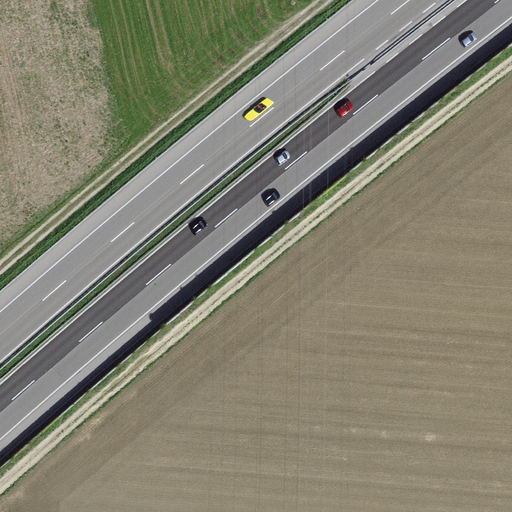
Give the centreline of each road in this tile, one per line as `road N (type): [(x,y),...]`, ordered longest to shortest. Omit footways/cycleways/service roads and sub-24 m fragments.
road 1 (track): [(0,486),(511,61)]
road 2 (track): [(511,95),(11,511)]
road 3 (motorway): [(0,410),(498,0)]
road 4 (motorway): [(408,0),(0,337)]
road 5 (track): [(325,0),(0,268)]
